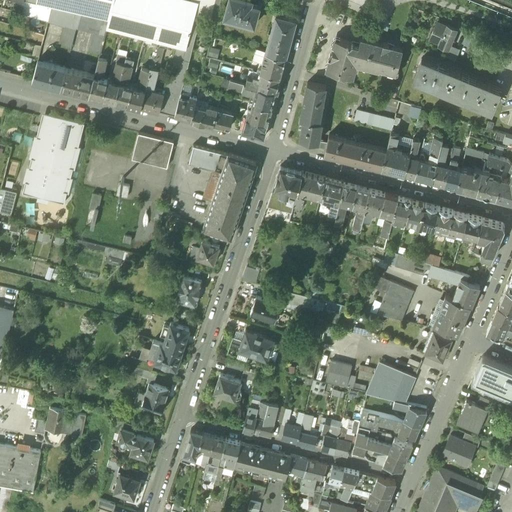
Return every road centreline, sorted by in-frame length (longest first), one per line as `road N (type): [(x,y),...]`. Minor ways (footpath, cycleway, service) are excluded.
road 1 (residential): [(180,418),(269,152)]
road 2 (residential): [(0,82),(269,152)]
road 3 (residential): [(269,152),(511,214)]
road 4 (residential): [(180,418),(412,476)]
road 5 (residential): [(269,152),(314,0)]
road 6 (residential): [(412,476),(477,339)]
